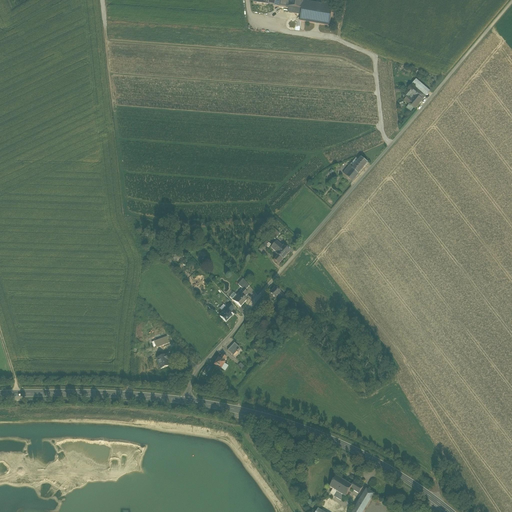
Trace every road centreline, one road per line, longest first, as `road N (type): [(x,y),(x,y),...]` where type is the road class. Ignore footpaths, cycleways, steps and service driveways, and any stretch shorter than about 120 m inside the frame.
road 1 (unclassified): [(186,400),(198,367),(511,5)]
road 2 (tertiary): [(449,511),(350,446),(186,400)]
road 3 (tertiary): [(186,400),(0,393)]
